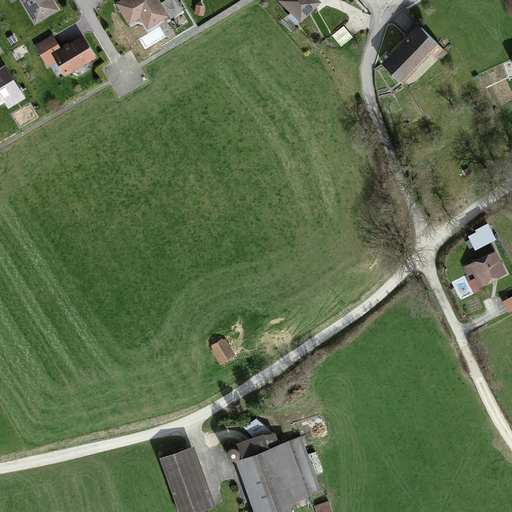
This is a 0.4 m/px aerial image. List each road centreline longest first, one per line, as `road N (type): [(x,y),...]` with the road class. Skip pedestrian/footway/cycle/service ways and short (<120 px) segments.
road 1 (track): [(383,0),(365,61),(365,98),(457,336),(511,446)]
road 2 (residential): [(511,183),(366,307),(253,383)]
road 3 (unclassified): [(253,383),(148,435),(0,467)]
